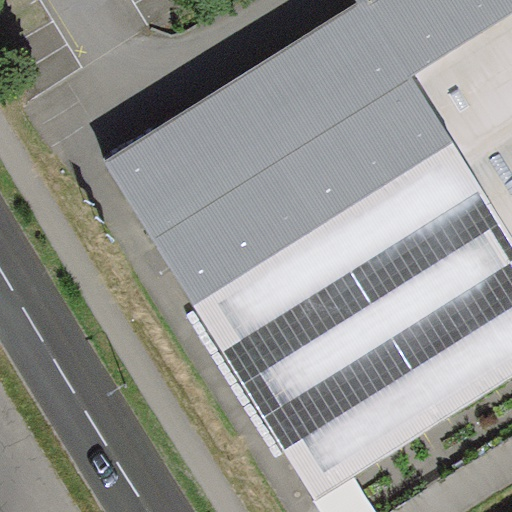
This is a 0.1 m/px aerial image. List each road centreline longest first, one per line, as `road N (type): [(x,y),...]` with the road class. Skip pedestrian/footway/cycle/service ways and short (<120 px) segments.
road 1 (track): [(0,136),(221,511)]
road 2 (primary): [(150,511),(0,268)]
